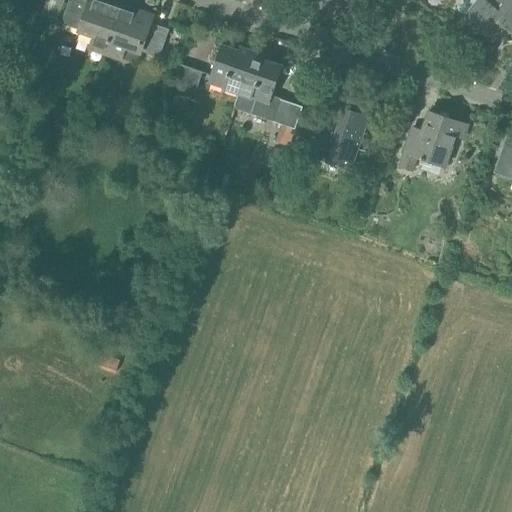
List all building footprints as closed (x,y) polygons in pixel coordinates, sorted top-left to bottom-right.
[(79,32),(94,38),(90,50),(106,55),(122,8),(100,0),(89,0),(89,3),(80,0),(68,0),(60,25),(79,32)] [(501,11),(490,2),(487,0),(478,0),(463,19),(493,43),(504,29),(493,20),(501,11)] [(493,20),(504,29),(511,35),(511,0),(492,0),(490,2),(501,11),(493,20)] [(151,17),(122,8),(106,55),(124,61),(128,50),(144,55),(144,54),(158,59),(168,30),(149,24),(151,17)] [(208,84),(226,90),(226,91),(239,96),(254,52),(248,50),(246,55),(221,46),(208,84)] [(254,52),(239,96),(235,109),(273,122),(281,100),(281,99),(273,96),(283,67),(259,59),(260,54),(254,52)] [(172,89),(195,96),(203,73),(180,66),(172,89)] [(354,113),(334,106),(317,155),(353,168),(367,128),(372,129),(383,98),(362,90),(354,113)] [(304,108),(281,100),(273,122),(273,123),(296,131),(304,108)] [(414,129),(412,128),(398,167),(414,172),(419,159),(446,169),(456,138),(464,140),(468,127),(433,115),(426,134),(414,129)] [(511,187),(511,190),(511,144),(505,143),(494,175),(511,180),(511,187)]
